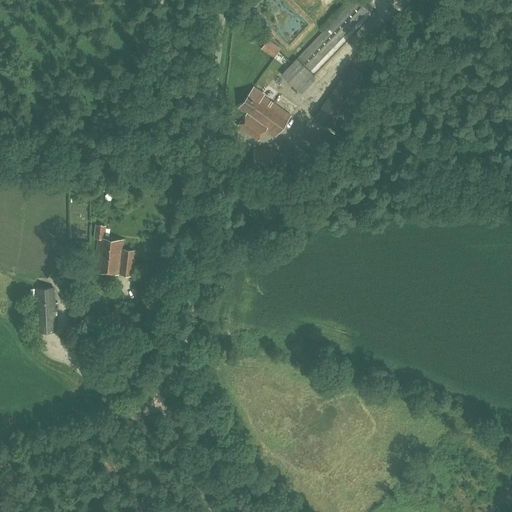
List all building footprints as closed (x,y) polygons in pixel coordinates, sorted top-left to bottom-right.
[(274,58),(281,49),(267,39),(261,49),(274,58)] [(315,119),(334,133),(373,79),(354,65),(315,119)] [(276,136),(291,116),(264,96),(264,95),(253,86),(238,108),(246,114),(237,125),(258,140),(266,129),(276,136)] [(272,171),(272,149),(253,148),(253,171),(272,171)] [(132,276),(135,249),(122,248),(123,239),(104,237),(105,225),(96,225),(95,237),(98,237),(95,271),(132,276)] [(55,330),(53,287),(36,288),(38,331),(55,330)] [(98,318),(106,332),(128,321),(120,306),(98,318)]
